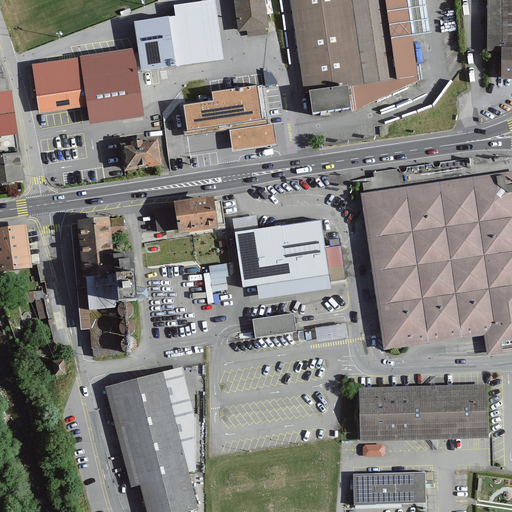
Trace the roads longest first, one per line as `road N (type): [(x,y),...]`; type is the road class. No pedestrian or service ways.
road 1 (secondary): [(44,205),(393,152)]
road 2 (residential): [(118,511),(44,205)]
road 3 (unclassified): [(0,28),(44,205)]
road 4 (secondary): [(511,123),(393,152)]
